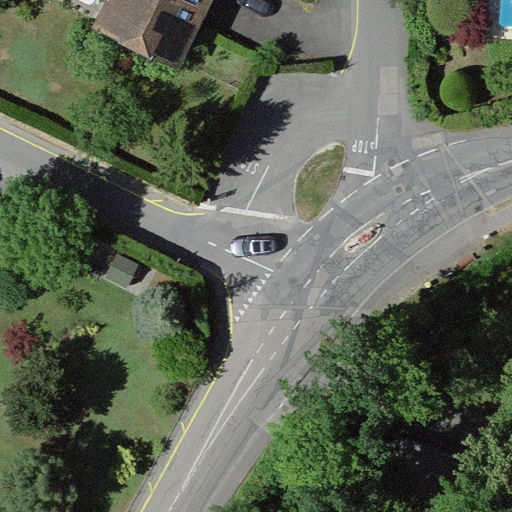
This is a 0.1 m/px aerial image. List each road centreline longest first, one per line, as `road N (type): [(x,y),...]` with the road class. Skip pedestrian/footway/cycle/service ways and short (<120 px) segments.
road 1 (residential): [(308,298),(273,272),(0,143)]
road 2 (tertiary): [(172,511),(308,298)]
road 3 (residential): [(381,0),(389,164),(408,206)]
road 4 (tertiary): [(308,298),(362,238),(408,206)]
